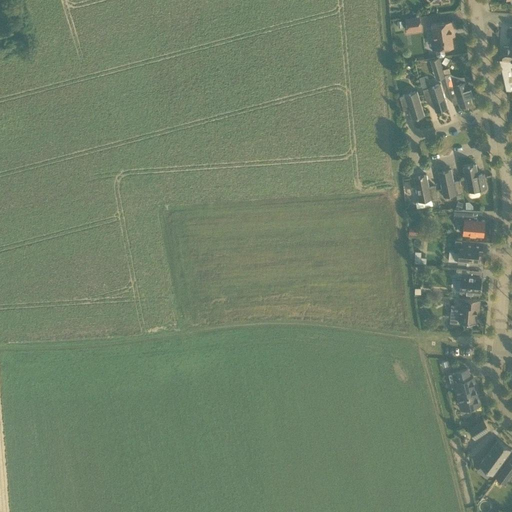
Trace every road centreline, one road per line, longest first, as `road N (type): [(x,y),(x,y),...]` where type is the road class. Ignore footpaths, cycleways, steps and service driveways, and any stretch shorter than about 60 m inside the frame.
road 1 (track): [(418,338),(258,324),(0,348)]
road 2 (residential): [(499,156),(422,169),(414,155),(415,137),(492,111)]
road 3 (track): [(418,338),(463,511)]
road 4 (residential): [(493,347),(502,191)]
